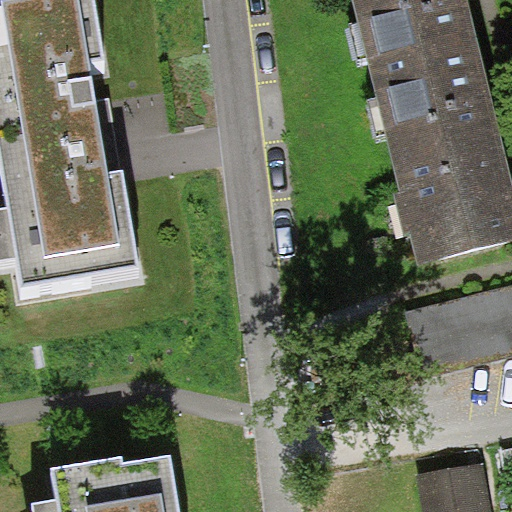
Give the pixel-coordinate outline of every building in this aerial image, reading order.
[(0,0),(0,283),(4,305),(126,285),(79,0),(0,0)] [(358,0),(377,80),(487,55),(473,0),(358,0)] [(511,162),(487,55),(377,80),(421,267),(511,246),(511,162)] [(511,355),(511,294),(415,316),(428,374),(511,355)] [(47,511),(166,511),(159,468),(44,488),(47,511)] [(484,511),(479,468),(425,474),(429,511),(484,511)]
